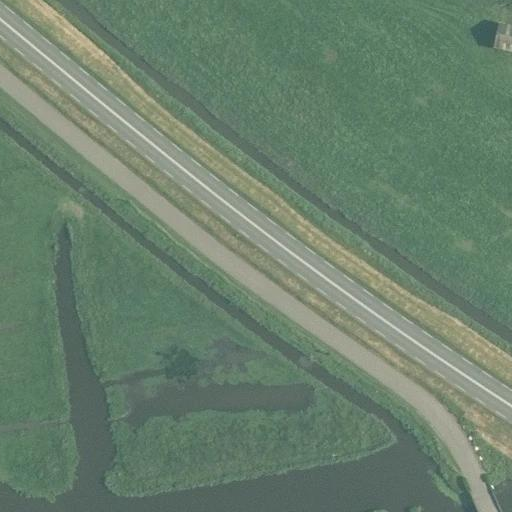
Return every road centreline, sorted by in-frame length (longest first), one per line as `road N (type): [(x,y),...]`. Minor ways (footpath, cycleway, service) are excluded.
road 1 (unclassified): [(0,75),(418,399),(463,451),(490,511)]
road 2 (primary): [(511,404),(241,217),(0,21)]
